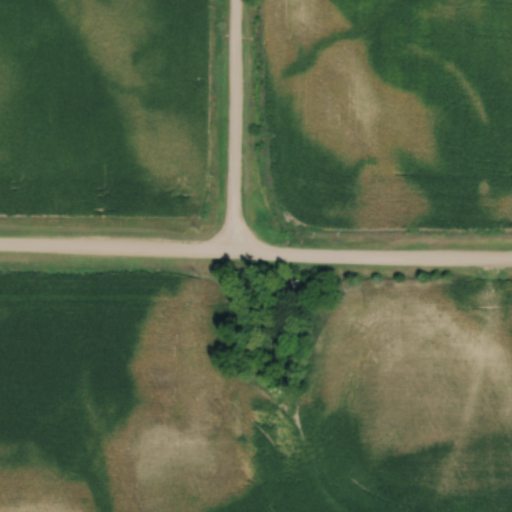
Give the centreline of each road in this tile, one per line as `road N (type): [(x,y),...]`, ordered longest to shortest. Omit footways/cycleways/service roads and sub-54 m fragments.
road 1 (residential): [(0,248),(511,255)]
road 2 (residential): [(238,252),(237,0)]
